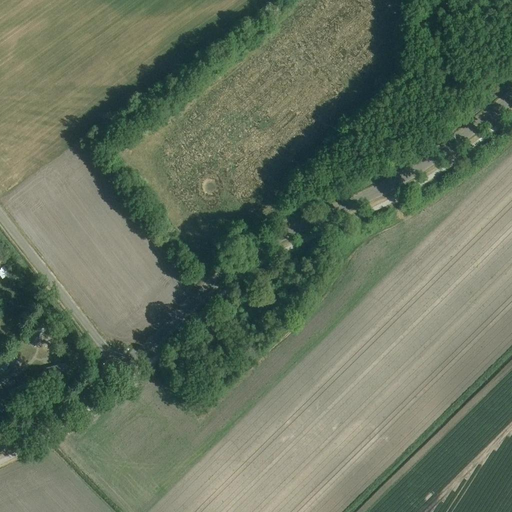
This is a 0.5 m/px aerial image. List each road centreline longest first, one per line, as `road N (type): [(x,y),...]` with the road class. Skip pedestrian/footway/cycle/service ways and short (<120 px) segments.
road 1 (tertiary): [(121,368),(259,248),(393,185),(511,97)]
road 2 (unclassified): [(121,368),(0,215)]
road 3 (tertiary): [(0,446),(121,368)]
